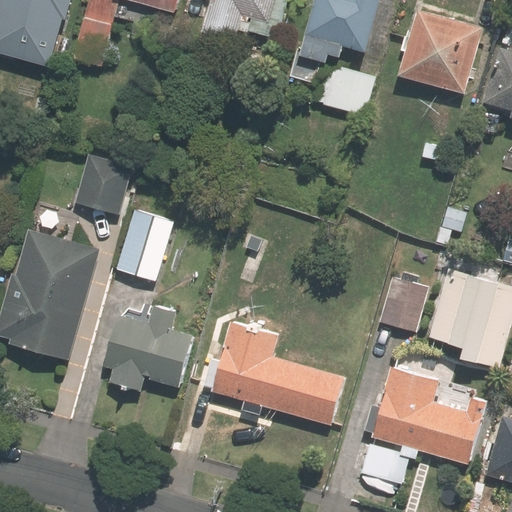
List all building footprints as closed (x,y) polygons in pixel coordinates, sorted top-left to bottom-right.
[(2,0),(0,9),(0,44),(56,61),(73,0),(2,0)] [(92,0),(79,55),(107,62),(122,0),(159,0),(184,6),(185,0),(92,0)] [(282,33),(291,0),(211,0),(203,31),(236,41),(241,25),(252,28),(253,25),(282,33)] [(319,0),(306,49),(332,56),(334,48),(347,51),(350,40),(371,46),(384,0),(319,0)] [(488,23),(423,4),(405,69),(470,87),(488,23)] [(511,46),(504,44),(489,97),(493,98),(492,103),(511,108),(511,46)] [(367,111),(378,74),(336,62),(326,100),(367,111)] [(376,114),(365,153),(390,160),(401,122),(376,114)] [(441,156),(444,145),(429,141),(426,152),(441,156)] [(81,198),(124,210),(137,163),(94,150),(81,198)] [(12,168),(0,164),(0,184),(6,187),(12,168)] [(286,214),(254,203),(231,265),(280,282),(294,242),(278,236),(286,214)] [(176,215),(140,205),(123,264),(159,274),(176,215)] [(453,226),(440,223),(436,237),(449,241),(453,226)] [(73,355),(104,245),(34,225),(21,271),(16,270),(0,327),(0,328),(17,334),(15,339),(73,355)] [(503,254),(511,256),(511,234),(508,233),(503,254)] [(504,363),(511,333),(511,279),(455,264),(436,330),(474,341),(470,354),(504,363)] [(419,328),(431,285),(397,275),(385,319),(419,328)] [(122,311),(108,361),(119,364),(115,378),(146,386),(150,373),(184,383),(198,330),(177,325),(183,307),(158,301),(153,320),(122,311)] [(349,372),(276,352),(282,332),(238,319),(227,357),(216,353),(208,381),(220,385),(219,388),(250,396),(247,406),(266,411),(268,402),(336,421),(349,372)] [(476,460),(489,412),(438,398),(444,378),(398,364),(378,433),(368,470),(406,481),(413,455),(421,457),(424,446),(476,460)] [(511,413),(508,412),(491,472),(511,478),(511,413)]
